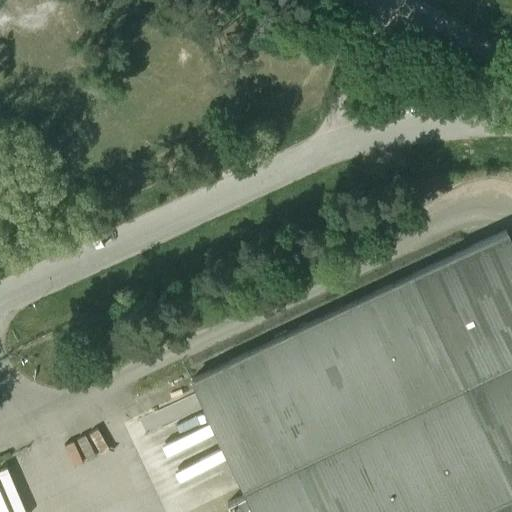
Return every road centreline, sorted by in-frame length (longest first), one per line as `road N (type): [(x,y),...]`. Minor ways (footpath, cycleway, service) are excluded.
road 1 (unclassified): [(0,300),(322,152),(487,120)]
road 2 (track): [(511,60),(382,4),(322,152)]
